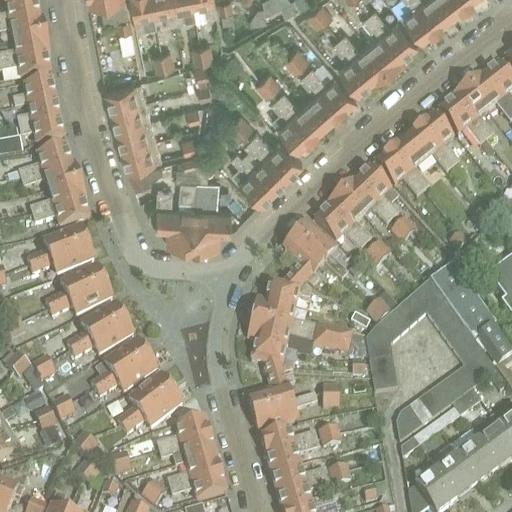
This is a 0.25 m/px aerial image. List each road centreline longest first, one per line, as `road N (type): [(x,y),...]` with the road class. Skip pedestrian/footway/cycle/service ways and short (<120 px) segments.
road 1 (residential): [(228,277),(317,182),(511,21)]
road 2 (residential): [(228,277),(164,273),(135,259),(96,144),(65,0)]
road 3 (residential): [(256,511),(219,369),(228,277)]
